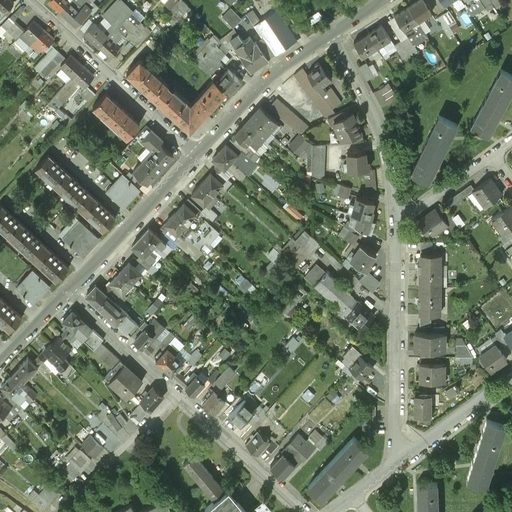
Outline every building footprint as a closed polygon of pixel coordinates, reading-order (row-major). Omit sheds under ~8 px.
[(0,0),(0,9),(2,7),(7,12),(11,8),(9,5),(13,0),(0,0)] [(49,0),(49,1),(59,10),(68,0),(49,0)] [(68,0),(59,10),(75,25),(90,8),(86,4),(89,0),(68,0)] [(120,0),(116,0),(103,15),(112,23),(104,31),(94,22),(84,33),(99,47),(122,22),(132,11),(120,0)] [(182,0),(179,0),(169,11),(171,12),(177,19),(188,6),(182,0)] [(422,0),(419,0),(408,7),(419,24),(425,20),(423,18),(431,13),(422,0)] [(241,18),(231,7),(222,16),(232,26),(241,18)] [(419,24),(408,7),(395,16),(405,31),(413,25),(414,27),(419,24)] [(252,8),(245,11),(250,22),(256,19),(252,8)] [(316,9),(302,18),(307,25),(320,16),(316,9)] [(254,25),(274,55),(296,40),(276,10),(254,25)] [(436,17),(446,35),(459,28),(448,10),(436,17)] [(177,19),(171,12),(166,17),(173,24),(177,19)] [(9,14),(1,23),(7,28),(14,19),(9,14)] [(17,37),(8,46),(17,55),(25,47),(43,27),(34,18),(24,29),(17,37)] [(24,29),(14,19),(7,28),(17,37),(24,29)] [(138,24),(135,21),(133,24),(135,26),(131,31),(131,32),(129,30),(124,35),(131,41),(137,46),(151,31),(145,26),(142,29),(137,24),(138,24)] [(122,22),(99,47),(109,57),(119,46),(114,41),(116,39),(117,40),(123,33),(124,35),(129,30),(131,32),(131,31),(122,22)] [(381,25),(368,34),(378,50),(384,46),(383,45),(391,39),(381,25)] [(161,31),(156,26),(152,30),(157,35),(161,31)] [(43,27),(25,47),(34,55),(41,48),(43,46),(46,49),(50,46),(47,43),(53,36),(43,27)] [(234,28),(219,39),(229,49),(234,45),(230,39),(238,34),(234,28)] [(219,39),(214,33),(212,35),(219,42),(216,44),(225,53),(229,49),(219,39)] [(238,34),(230,39),(234,45),(235,46),(242,41),(238,34)] [(368,34),(354,43),(364,57),(372,52),(373,53),(378,50),(368,34)] [(210,48),(205,53),(201,49),(193,58),(214,78),(217,81),(221,76),(215,70),(221,63),(219,61),(225,53),(216,44),(219,42),(212,35),(209,38),(210,39),(206,44),(210,48)] [(253,42),(249,36),(242,41),(235,46),(234,47),(243,60),(251,70),(268,59),(256,41),(253,42)] [(53,45),(44,54),(49,59),(58,50),(53,45)] [(49,59),(40,69),(45,75),(64,55),(58,49),(58,50),(49,59)] [(44,54),(34,64),(40,69),(49,59),(44,54)] [(68,55),(60,63),(63,65),(56,72),(67,82),(83,64),(73,54),(70,57),(68,55)] [(168,84),(146,63),(146,64),(140,58),(127,72),(160,103),(172,90),(167,85),(168,84)] [(375,76),(367,63),(360,67),(367,80),(375,76)] [(67,82),(48,101),(55,108),(76,86),(73,83),(77,79),(83,84),(93,73),(83,64),(67,82)] [(314,67),(314,69),(307,74),(318,89),(323,85),(332,79),(321,64),(320,64),(319,64),(317,64),(316,65),(315,66),(314,67)] [(489,97),(486,103),(484,102),(483,103),(485,104),(478,119),(475,117),(475,118),(477,119),(474,125),(472,124),(489,134),(490,133),(489,133),(495,121),(496,122),(496,121),(498,117),(498,116),(511,93),(511,92),(511,90),(511,71),(502,66),(502,67),(504,68),(501,74),(499,73),(501,75),(493,89),(491,88),(491,89),(493,90),(489,97),(487,96),(489,97)] [(227,90),(230,93),(241,80),(228,68),(217,81),(227,90)] [(318,89),(307,74),(303,68),(294,76),(315,105),(326,120),(328,119),(336,115),(333,110),(318,89)] [(190,104),(174,88),(172,90),(160,103),(190,130),(227,90),(217,81),(214,78),(190,104)] [(390,83),(380,89),(384,95),(390,104),(399,98),(390,83)] [(86,85),(80,92),(87,99),(94,92),(86,85)] [(342,104),(331,88),(327,91),(323,85),(318,89),(333,110),(342,104)] [(134,116),(112,96),(112,97),(106,91),(93,104),(102,112),(101,113),(118,129),(119,128),(127,136),(139,123),(133,117),(134,116)] [(309,128),(277,99),(270,107),(301,135),(302,136),(309,128)] [(269,132),(278,122),(262,106),(252,116),(269,132)] [(336,115),(328,119),(331,125),(333,124),(333,123),(343,118),(340,113),(336,115)] [(343,118),(333,123),(333,124),(340,139),(341,139),(351,138),(359,134),(362,133),(352,114),(343,118)] [(431,138),(428,144),(426,143),(428,144),(425,150),(422,149),(422,150),(424,151),(417,166),(415,165),(414,165),(417,166),(413,172),(411,171),(411,172),(430,180),(429,180),(435,168),(436,168),(438,164),(438,163),(450,140),(450,139),(452,135),(453,135),(452,135),(458,123),(459,123),(440,114),(442,115),(439,122),(437,121),(439,122),(431,137),(429,136),(429,137),(431,138)] [(260,141),(269,132),(252,116),(243,125),(255,136),(260,141)] [(255,136),(243,125),(235,135),(240,140),(246,146),(255,136)] [(359,134),(351,138),(341,139),(344,144),(363,144),(362,141),(359,134)] [(235,135),(231,139),(236,144),(240,140),(235,135)] [(302,136),(301,135),(296,139),(305,147),(309,142),(302,136)] [(236,144),(231,139),(230,139),(233,141),(231,143),(229,141),(220,151),(231,161),(245,174),(253,165),(239,153),(242,150),(236,144)] [(296,139),(288,149),(296,157),(305,147),(296,139)] [(160,142),(151,151),(164,164),(173,154),(168,150),(169,148),(168,147),(167,147),(165,145),(164,146),(160,142)] [(151,151),(142,160),(155,172),(164,164),(151,151)] [(231,161),(220,151),(213,158),(220,164),(225,169),(231,161)] [(366,153),(347,154),(348,172),(369,171),(369,170),(368,170),(368,162),(366,162),(366,153)] [(70,175),(48,154),(35,167),(57,189),(70,175)] [(155,172),(142,160),(133,170),(137,174),(137,175),(139,177),(138,178),(140,181),(142,179),(146,182),(155,172)] [(225,169),(220,164),(216,168),(220,173),(225,169)] [(220,173),(216,168),(212,173),(216,177),(220,173)] [(137,179),(129,171),(125,175),(134,183),(137,179)] [(121,205),(138,187),(134,183),(125,175),(123,173),(106,191),(121,205)] [(213,194),(223,184),(216,177),(212,173),(202,183),(213,194)] [(92,196),(70,175),(57,189),(80,210),(92,196)] [(474,189),(485,205),(502,193),(490,176),(475,188),(473,189),(474,189)] [(471,182),(447,200),(451,206),(474,189),(473,189),(475,188),(471,182)] [(203,204),(213,194),(202,183),(192,193),(203,204)] [(350,188),(341,185),(338,195),(348,198),(350,188)] [(114,217),(92,196),(80,210),(101,230),(114,217)] [(373,201),(356,196),(351,214),(371,220),(373,210),(371,210),(373,201)] [(219,235),(185,202),(175,213),(186,224),(209,245),(219,235)] [(23,225),(1,204),(0,205),(0,228),(11,239),(23,225)] [(494,217),(505,232),(511,228),(511,227),(511,206),(511,204),(494,217)] [(284,209),(298,219),(301,214),(287,205),(284,209)] [(439,216),(434,209),(418,221),(425,231),(429,228),(434,234),(448,223),(442,215),(439,216)] [(186,224),(175,213),(165,223),(171,228),(177,234),(186,224)] [(458,226),(463,222),(458,213),(452,217),(458,226)] [(371,220),(351,214),(349,222),(348,222),(358,229),(361,230),(371,233),(374,221),(371,220)] [(61,238),(76,252),(92,235),(78,221),(61,238)] [(358,229),(348,222),(349,222),(348,222),(344,227),(350,231),(355,234),(358,229)] [(171,228),(165,223),(161,227),(166,232),(171,228)] [(46,246),(23,225),(11,239),(33,260),(46,246)] [(157,242),(161,238),(149,227),(140,236),(153,247),(157,242)] [(280,251),(296,266),(318,242),(302,227),(280,251)] [(505,232),(500,236),(504,242),(511,236),(511,228),(505,232)] [(355,234),(350,231),(345,239),(353,244),(359,236),(355,234)] [(148,251),(153,247),(140,236),(132,245),(144,256),(145,256),(148,251)] [(169,245),(161,238),(157,242),(165,250),(169,245)] [(432,241),(421,241),(421,252),(432,252),(432,241)] [(375,256),(360,245),(350,260),(366,272),(367,272),(367,271),(371,265),(372,264),(370,263),(375,256)] [(68,266),(46,246),(33,260),(55,280),(68,266)] [(156,258),(148,251),(145,256),(144,256),(152,262),(156,258)] [(432,252),(421,252),(421,263),(418,263),(418,269),(420,269),(420,285),(440,285),(441,252),(432,252)] [(139,261),(134,257),(130,261),(135,266),(139,261)] [(135,266),(130,261),(120,271),(132,282),(141,272),(135,266)] [(15,288),(30,302),(47,284),(32,270),(15,288)] [(132,282),(120,271),(111,281),(116,286),(122,292),(132,282)] [(358,302),(325,272),(313,285),(346,315),(358,302)] [(380,283),(367,272),(366,272),(359,280),(372,292),(380,283)] [(242,283),(239,285),(241,290),(249,285),(246,278),(241,281),(242,283)] [(116,286),(111,281),(107,286),(112,290),(116,286)] [(103,290),(96,284),(86,294),(98,305),(108,294),(103,290)] [(276,307),(283,313),(304,291),(298,284),(276,307)] [(440,285),(420,285),(420,298),(418,298),(418,304),(420,304),(420,313),(431,313),(440,313),(440,285)] [(112,290),(107,286),(103,290),(108,294),(110,292),(112,290)] [(122,292),(116,286),(112,290),(123,301),(127,297),(122,292)] [(117,299),(110,292),(108,294),(98,305),(117,323),(118,322),(127,313),(115,301),(117,299)] [(22,315),(0,296),(0,321),(9,330),(22,315)] [(347,315),(361,328),(373,315),(358,302),(347,315)] [(73,309),(63,320),(71,326),(66,332),(69,335),(84,320),(73,309)] [(135,322),(128,315),(128,314),(127,313),(118,322),(127,330),(135,322)] [(431,313),(420,313),(420,326),(431,326),(431,313)] [(149,324),(144,320),(139,326),(143,329),(135,338),(134,339),(149,352),(153,347),(160,340),(156,336),(164,327),(154,318),(149,324)] [(139,326),(135,322),(127,330),(131,334),(139,326)] [(143,329),(139,326),(131,334),(135,338),(143,329)] [(505,333),(501,327),(495,332),(496,333),(504,344),(509,340),(504,334),(505,333)] [(72,347),(64,339),(69,335),(66,332),(64,330),(51,343),(63,355),(72,347)] [(434,332),(416,332),(416,349),(443,349),(445,347),(445,332),(434,332)] [(504,344),(496,333),(490,337),(495,343),(496,343),(499,348),(504,344)] [(283,342),(295,354),(303,345),(292,334),(283,342)] [(63,355),(51,343),(44,350),(48,355),(61,369),(69,361),(63,355)] [(479,354),(490,370),(507,358),(499,348),(496,343),(495,343),(479,354)] [(467,344),(456,344),(456,356),(473,356),(467,344)] [(160,354),(153,347),(149,352),(156,359),(160,354)] [(174,354),(167,347),(160,354),(156,359),(163,366),(174,354)] [(373,368),(352,349),(341,360),(362,379),(373,368)] [(44,350),(39,355),(43,359),(43,360),(48,355),(44,350)] [(174,354),(163,366),(171,373),(176,368),(182,361),(174,354)] [(33,361),(28,356),(19,365),(29,375),(38,364),(43,359),(39,355),(33,361)] [(104,374),(127,395),(142,378),(120,358),(104,374)] [(434,362),(434,361),(420,361),(420,362),(422,362),(421,368),(420,367),(420,374),(423,374),(423,380),(434,380),(434,374),(445,373),(445,362),(434,362)] [(29,375),(19,365),(11,374),(22,386),(24,384),(22,382),(29,375)] [(360,378),(346,365),(342,370),(347,373),(356,382),(360,378)] [(183,374),(176,368),(171,373),(178,380),(183,374)] [(224,371),(216,380),(221,385),(230,376),(224,371)] [(11,374),(1,385),(5,389),(10,393),(11,394),(19,386),(21,388),(22,386),(11,374)] [(183,374),(178,380),(185,386),(190,381),(183,374)] [(190,381),(185,386),(193,394),(204,382),(196,374),(190,381)] [(163,394),(152,384),(150,387),(148,385),(143,391),(145,392),(140,398),(141,399),(128,413),(137,421),(150,407),(150,408),(163,394)] [(37,394),(31,388),(28,391),(34,397),(37,394)] [(5,389),(0,393),(0,410),(3,414),(12,406),(5,398),(10,393),(5,389)] [(34,397),(28,391),(24,395),(30,401),(34,397)] [(225,402),(213,391),(202,402),(214,413),(225,402)] [(428,393),(415,393),(415,415),(419,415),(431,415),(432,415),(432,405),(428,405),(428,393)] [(253,410),(242,400),(244,399),(243,398),(229,414),(230,415),(231,413),(235,417),(234,418),(234,419),(235,418),(241,423),(240,424),(241,424),(254,409),(253,409),(253,410)] [(374,405),(364,405),(363,431),(373,432),(374,405)] [(122,424),(112,410),(107,413),(117,428),(122,424)] [(255,412),(247,420),(253,425),(260,417),(255,412)] [(482,436),(474,461),(473,461),(472,466),(468,478),(467,479),(487,485),(487,484),(485,484),(487,477),(490,478),(490,477),(488,477),(493,462),(495,462),(495,461),(493,461),(495,454),(497,455),(497,454),(495,453),(497,447),(499,448),(499,447),(498,447),(503,432),(504,432),(505,431),(502,430),(504,424),(507,425),(507,424),(487,418),(487,419),(484,431),(483,430),(481,436),(482,436)] [(270,441),(258,430),(254,434),(252,432),(246,439),(248,441),(246,443),(258,454),(265,447),(270,441)] [(289,445),(281,454),(279,452),(274,457),(276,459),(270,465),(283,477),(302,457),(304,459),(315,447),(310,442),(307,439),(306,440),(298,432),(287,443),(289,445)] [(104,445),(91,433),(82,442),(95,454),(104,445)] [(328,441),(323,436),(315,444),(320,449),(328,441)] [(326,467),(312,481),(313,482),(308,487),(308,486),(308,487),(321,499),(367,448),(353,437),(352,437),(353,438),(348,443),(348,442),(335,456),(336,457),(326,467)] [(279,445),(272,438),(270,441),(265,447),(271,453),(279,445)] [(149,456),(142,447),(137,451),(144,459),(149,456)] [(91,459),(79,448),(70,458),(72,460),(81,469),(91,459)] [(144,459),(137,451),(133,454),(140,463),(144,459)] [(225,490),(194,453),(184,461),(214,499),(225,490)] [(81,469),(72,460),(62,470),(72,479),(81,469)] [(439,480),(418,481),(418,482),(419,482),(419,496),(418,496),(418,501),(419,501),(419,511),(437,511),(438,506),(440,506),(440,505),(438,505),(437,488),(439,488),(439,487),(437,487),(437,481),(439,481),(439,480)] [(60,492),(49,483),(39,493),(50,502),(60,492)] [(249,511),(247,511),(227,488),(225,490),(214,499),(205,506),(209,511),(270,511),(272,510),(263,499),(254,507),(255,508),(249,511)] [(39,493),(35,489),(28,496),(44,508),(50,502),(39,493)] [(172,511),(166,496),(137,510),(131,501),(113,511),(172,511)]
